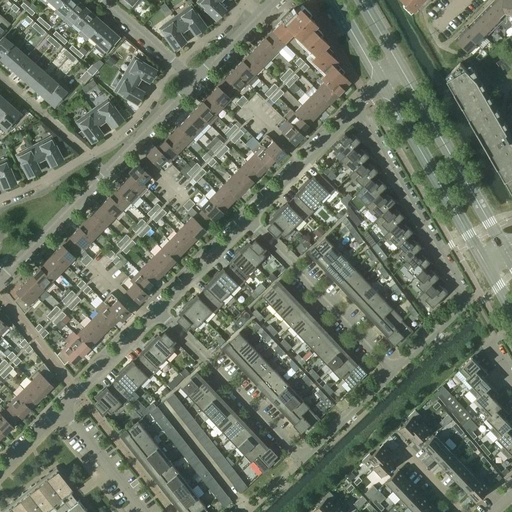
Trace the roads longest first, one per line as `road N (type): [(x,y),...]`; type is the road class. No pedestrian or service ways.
road 1 (residential): [(358,107),(467,300),(393,371)]
road 2 (residential): [(0,278),(191,80)]
road 3 (secondary): [(486,221),(358,0)]
road 4 (residential): [(173,62),(114,137),(0,198)]
road 5 (residential): [(393,371),(247,217)]
road 6 (residential): [(299,459),(157,311)]
road 7 (secondary): [(383,81),(468,233)]
road 8 (residential): [(247,217),(358,107)]
road 9 (residential): [(62,406),(157,311)]
road 10 (residential): [(144,511),(62,406)]
road 11 (residential): [(157,311),(247,217)]
road 12 (residential): [(299,459),(393,371)]
